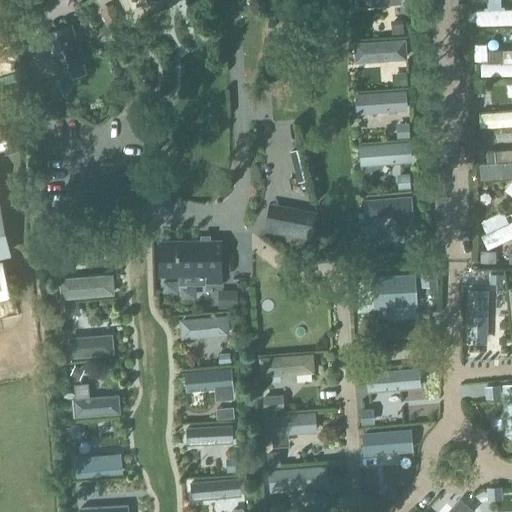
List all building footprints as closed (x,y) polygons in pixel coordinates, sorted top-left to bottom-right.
[(355,0),(356,8),(402,4),(401,0),(355,0)] [(109,28),(121,22),(113,5),(101,11),(109,28)] [(511,9),(477,11),(477,25),(511,24),(511,9)] [(55,72),(84,62),(71,26),(43,35),(55,72)] [(406,39),(354,43),(355,64),(408,60),(406,39)] [(511,64),(481,65),(482,76),(511,75),(511,64)] [(484,77),(484,88),(501,88),(501,78),(484,77)] [(43,104),(64,97),(59,80),(38,87),(43,104)] [(406,91),(356,94),(357,114),(408,110),(406,91)] [(511,112),(479,115),(480,126),(511,123),(511,112)] [(411,141),(359,145),(361,166),(413,162),(411,141)] [(511,162),(480,165),(482,179),(511,176),(511,162)] [(163,199),(167,192),(162,186),(155,187),(153,193),(156,199),(163,199)] [(396,234),(415,233),(412,196),(364,199),(366,219),(394,217),(396,234)] [(0,259),(12,257),(0,204),(0,259)] [(268,204),(264,222),(271,224),(270,231),(313,240),(317,215),(275,205),(275,206),(268,204)] [(511,222),(483,236),(489,249),(511,238),(511,222)] [(205,282),(221,282),(220,241),(177,242),(160,242),(161,275),(179,275),(179,269),(205,268),(205,282)] [(490,274),(490,282),(502,283),(502,275),(490,274)] [(62,300),(115,295),(113,275),(60,280),(62,300)] [(415,276),(372,279),(374,310),(417,307),(415,276)] [(470,291),(469,337),(486,338),(487,291),(470,291)] [(182,340),(231,336),(230,316),(181,320),(182,340)] [(71,359),(116,355),(114,335),(69,339),(71,359)] [(261,377),(314,373),(313,354),(260,358),(261,377)] [(232,370),(186,374),(187,394),(234,389),(232,370)] [(418,370),(368,374),(370,391),(419,386),(418,370)] [(511,386),(502,387),(508,438),(511,437),(511,386)] [(119,395),(73,399),(75,417),(121,413),(119,395)] [(195,417),(221,416),(220,401),(195,402),(195,417)] [(372,422),(371,410),(362,411),(363,423),(372,422)] [(266,436),(317,433),(316,413),(265,415),(266,436)] [(233,426),(187,429),(188,447),(234,444),(233,426)] [(410,431),(364,435),(366,453),(412,449),(410,431)] [(269,467),(282,467),(281,453),(268,453),(269,467)] [(76,460),(76,459),(76,475),(120,474),(120,458),(76,460)] [(327,466),(269,470),(271,492),(328,487),(327,466)] [(241,479),(191,484),(193,502),(243,498),(241,479)] [(395,493),(389,488),(381,497),(387,503),(395,493)] [(472,511),(473,511),(460,499),(453,507),(448,511),(472,511)]
